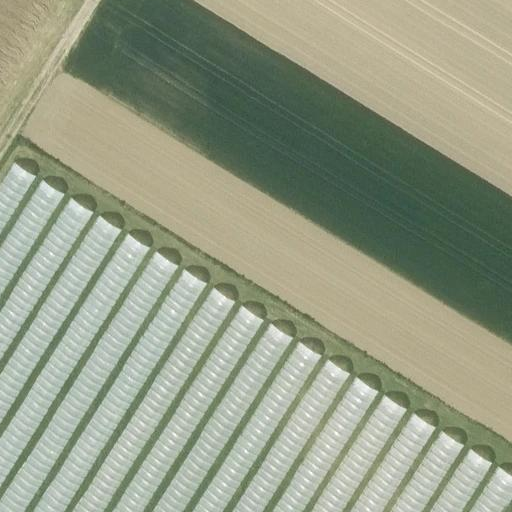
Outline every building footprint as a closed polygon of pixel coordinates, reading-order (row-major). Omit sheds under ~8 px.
[(302,511),(372,391),(353,380),(353,379),(324,363),(325,362),(296,345),(297,344),(267,327),(268,326),(242,312),(168,440),(186,450),(219,392),(224,396),(157,511),(302,511)] [(339,511),(351,492),(358,496),(407,413),(385,400),(327,501),(332,504),(327,511),(339,511)] [(386,511),(432,429),(412,418),(360,511),(386,511)] [(511,511),(511,479),(494,469),(495,468),(466,452),(466,450),(435,433),(390,511),(511,511)] [(120,511),(144,511),(178,454),(160,443),(120,511)] [(59,468),(35,511),(64,511),(82,480),(59,468)]
